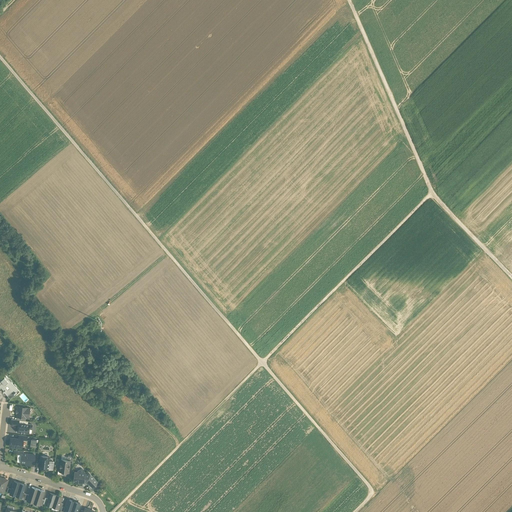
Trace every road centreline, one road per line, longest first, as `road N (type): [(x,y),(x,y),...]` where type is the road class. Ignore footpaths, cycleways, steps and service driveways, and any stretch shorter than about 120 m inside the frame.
road 1 (track): [(0,58),(375,495),(361,511)]
road 2 (track): [(431,192),(112,511)]
road 3 (track): [(511,277),(431,192),(349,0)]
road 4 (track): [(169,253),(72,333)]
